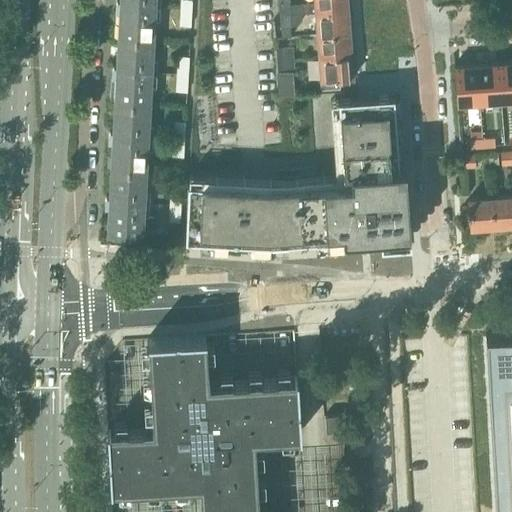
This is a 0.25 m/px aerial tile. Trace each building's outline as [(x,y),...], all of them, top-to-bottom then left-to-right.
[(120,10),(118,37),(154,39),(156,0),(117,0),(117,9),(120,10)] [(306,12),(316,12),(350,9),(350,2),(348,2),(347,0),(315,0),(316,2),(306,3),(306,12)] [(290,1),(279,2),(280,14),(291,14),(302,13),(306,12),(306,3),(290,5),(290,1)] [(181,7),(181,15),(192,16),(192,7),(181,7)] [(316,12),(318,34),(350,31),(349,15),(351,15),(350,9),(316,12)] [(291,14),(280,14),(281,26),(292,26),(296,25),(303,19),(302,13),(291,14)] [(191,25),(192,16),(181,15),(180,24),(191,25)] [(318,34),(320,55),(354,53),(353,46),(351,46),(350,31),(318,34)] [(116,75),(115,102),(151,104),(154,39),(118,37),(117,64),(114,65),(113,75),(116,75)] [(283,46),(275,46),(276,58),(295,57),(294,45),(283,46)] [(354,53),(320,55),(322,79),(322,87),(340,86),(340,77),(354,76),(352,60),(354,60),(354,53)] [(178,55),(178,64),(189,64),(189,56),(178,55)] [(293,59),(276,60),(279,95),(296,94),(293,59)] [(511,59),(499,61),(502,100),(511,98),(511,59)] [(499,61),(477,62),(480,101),(502,100),(499,61)] [(477,62),(455,64),(457,103),(480,101),(477,62)] [(178,64),(177,72),(188,73),(189,64),(178,64)] [(177,72),(177,81),(188,81),(188,73),(177,72)] [(187,90),(188,81),(177,81),(176,89),(187,90)] [(339,98),(344,173),(351,172),(352,179),(271,185),(189,181),(186,237),(271,241),(357,235),(357,231),(375,230),(375,234),(381,233),(381,242),(411,240),(410,231),(411,231),(406,165),(400,165),(395,94),(339,98)] [(113,140),(111,167),(147,169),(151,104),(115,102),(113,130),(110,129),(110,140),(113,140)] [(175,120),(175,129),(185,130),(186,121),(175,120)] [(175,129),(174,138),(185,138),(185,130),(175,129)] [(495,136),(483,137),(483,145),(495,144),(495,136)] [(483,137),(471,138),(471,146),(483,145),(483,137)] [(174,138),(173,146),(184,147),(185,138),(174,138)] [(184,155),(184,147),(173,146),(173,155),(184,155)] [(511,162),(510,149),(502,150),(503,163),(511,162)] [(475,165),(474,152),(466,153),(467,165),(475,165)] [(147,169),(111,167),(110,194),(107,194),(106,205),(109,205),(107,233),(143,235),(147,169)] [(171,186),(171,194),(182,195),(182,186),(171,186)] [(171,194),(170,203),(181,203),(182,195),(171,194)] [(511,194),(491,196),(493,225),(511,223),(511,194)] [(493,225),(491,196),(469,197),(471,227),(493,225)] [(170,203),(170,211),(181,212),(181,203),(170,203)] [(180,221),(181,212),(170,211),(169,220),(180,221)] [(511,511),(511,329),(486,331),(496,511),(511,511)] [(115,427),(109,428),(108,428),(107,428),(111,485),(112,485),(118,485),(131,484),(147,483),(160,483),(176,482),(188,481),(200,480),(201,506),(201,511),(259,511),(259,503),(258,487),(257,474),(257,458),(256,445),(255,434),(281,432),(294,432),(301,431),(298,373),(297,373),(297,374),(290,374),(278,375),(262,376),(249,376),(233,377),(220,378),(209,379),(207,353),(206,340),(206,334),(206,333),(148,336),(148,337),(149,337),(149,343),(150,356),(150,372),(151,385),(152,401),(153,413),(154,425),(128,427),(115,427)] [(344,412),(325,413),(326,429),(345,428),(344,412)]
